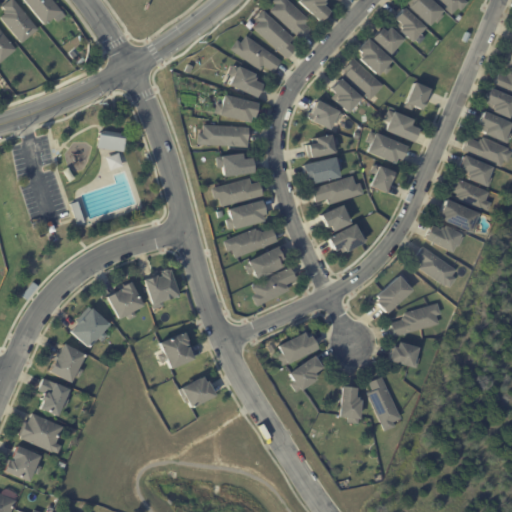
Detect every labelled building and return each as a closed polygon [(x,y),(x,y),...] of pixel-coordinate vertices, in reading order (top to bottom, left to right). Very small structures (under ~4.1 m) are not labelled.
[(0,18),(5,14),(3,13),(6,11),(2,7),(10,0),(12,0),(38,31),(21,45),(0,18)] [(51,0),(61,12),(44,26),(22,0),(51,0)] [(306,24),(305,25),(311,30),(302,41),(271,12),(276,5),(273,2),(274,0),(286,0),(309,21),(306,24)] [(328,15),(321,23),(299,2),(300,0),(326,0),(324,2),(326,5),(324,7),(330,13),(328,15)] [(428,0),(442,12),(440,14),(442,16),(435,24),(433,22),(429,27),(405,4),(408,0),(428,0)] [(465,0),(469,3),(461,11),(458,9),(452,15),(436,0),(465,0)] [(419,34),(411,43),(394,27),(398,22),(394,19),(403,9),(424,28),(419,34)] [(288,34),(294,40),(290,44),(296,49),(287,60),(254,29),(260,22),(256,19),(264,12),(288,34)] [(396,49),(391,55),(373,39),(382,29),(386,33),(390,28),(404,41),(396,49)] [(0,64),(0,31),(16,51),(0,64)] [(469,38),(466,43),(461,41),(465,33),(470,35),(469,38)] [(280,64),(273,73),(264,67),(260,72),(231,51),(237,41),(241,44),(246,37),(281,62),(280,64)] [(359,49),(368,39),(392,61),(388,66),(390,69),(385,75),(382,72),(379,76),(360,60),(365,56),(358,50),(359,49)] [(511,48),(509,48),(502,66),(511,69),(511,48)] [(375,95),(369,101),(342,76),(346,72),(344,70),(354,60),(383,87),(375,95)] [(261,88),(257,97),(229,85),(233,76),(227,73),(232,64),(255,74),(254,77),(256,78),(255,81),(263,84),(261,88)] [(494,86),(499,73),(507,77),(509,71),(511,72),(511,94),(493,86),(494,86)] [(361,99),(348,114),(330,97),(334,93),(330,90),(340,79),(361,99)] [(430,90),(421,111),(411,107),(409,111),(403,108),(414,83),(430,90)] [(511,110),(509,119),(486,109),(488,103),(484,102),(490,88),(511,97),(511,110)] [(257,107),(254,119),(251,118),(249,124),(219,116),(219,115),(213,114),(216,104),(222,105),(224,96),(258,105),(257,107)] [(336,113),(339,114),(338,115),(341,116),(336,126),(333,124),(329,132),(307,121),(317,103),(336,113)] [(418,132),(414,143),(385,130),(389,122),(383,119),(387,109),(413,120),(411,126),(419,129),(418,132)] [(485,131),(486,129),(477,125),(483,112),(511,124),(507,133),(509,134),(505,144),(483,135),(485,131)] [(249,130),(247,149),(198,145),(198,135),(203,135),(203,126),(249,129),(249,130)] [(405,151),(401,159),(396,158),(394,163),(367,152),(371,143),(364,140),(368,130),(407,146),(405,151)] [(124,154),(98,149),(100,134),(104,134),(105,132),(122,135),(121,137),(127,138),(124,154)] [(309,157),(307,147),(314,146),(313,140),(333,137),(334,139),(338,138),(340,146),(336,146),(338,156),(309,161),(309,157)] [(464,151),(469,139),(480,143),(481,140),(483,141),(483,139),(509,150),(508,151),(511,152),(511,155),(509,164),(504,162),(502,168),(463,152),(464,151)] [(106,159),(119,154),(123,167),(110,172),(106,159)] [(243,159),(243,161),(252,160),(254,175),(224,179),(222,169),(216,169),(215,159),(242,155),(243,159)] [(485,187),(467,179),(468,176),(466,175),(467,172),(458,169),(464,155),(491,168),(488,177),(489,177),(485,187)] [(305,177),(303,167),(334,159),(335,161),(338,160),(340,170),(337,171),(339,180),(312,186),(311,184),(307,185),(305,177)] [(391,179),(386,193),(370,187),(375,174),(369,172),(373,163),(394,172),(391,179)] [(504,176),(509,179),(506,184),(501,181),(504,176)] [(328,203),(327,200),(316,204),(311,191),(352,177),(355,186),(360,184),(363,195),(329,206),(328,203)] [(250,181),(251,186),(260,183),(264,197),(222,208),(219,200),(215,201),(212,190),(250,180),(250,181)] [(457,200),(457,199),(456,199),(458,195),(452,193),(457,180),(489,194),(486,202),(492,204),(488,212),(483,210),(482,212),(456,201),(457,200)] [(474,214),(470,222),(472,223),(468,233),(437,219),(438,216),(436,215),(437,213),(436,212),(442,199),(474,214)] [(262,203),(266,216),(263,217),(264,223),(234,232),(233,230),(228,231),(225,221),(231,220),(228,212),(262,202),(262,203)] [(77,226),(70,205),(78,203),(85,224),(77,226)] [(326,229),(320,216),(342,206),(350,225),(332,233),(330,228),(326,229)] [(334,252),(328,240),(354,226),(364,244),(346,254),(344,252),(341,254),(339,250),(335,253),(334,252)] [(425,239),(432,226),(439,231),(441,228),(443,229),(445,226),(462,235),(461,236),(463,237),(458,247),(456,246),(452,253),(425,239)] [(273,230),(278,243),(236,260),(233,251),(228,253),(224,243),(256,230),(257,232),(258,232),(262,233),(262,234),(273,230)] [(279,248),(285,259),(280,262),(283,267),(258,280),(254,272),(248,274),(243,265),(278,247),(279,248)] [(456,272),(453,277),(457,280),(450,289),(447,286),(446,288),(420,269),(423,265),(415,259),(423,248),(456,272)] [(291,269),(297,282),(287,286),(290,292),(257,308),(252,298),(256,296),(253,288),(291,269)] [(170,270),(179,297),(161,303),(162,307),(154,310),(144,280),(157,276),(158,278),(162,277),(161,274),(163,273),(163,271),(166,270),(168,271),(170,270)] [(412,292),(386,315),(377,304),(378,303),(376,301),(378,299),(376,297),(401,274),(407,281),(404,283),(412,292)] [(107,297),(119,290),(120,292),(121,291),(120,289),(123,287),(123,286),(131,281),(144,305),(133,311),(136,316),(128,320),(125,315),(119,319),(107,297)] [(38,288),(39,289),(29,302),(22,297),(33,283),(38,288)] [(395,336),(391,325),(402,322),(402,321),(403,318),(405,317),(405,315),(438,305),(441,316),(437,317),(439,326),(395,338),(395,336)] [(69,332),(91,308),(109,325),(102,332),(106,336),(99,343),(95,340),(88,348),(69,332)] [(187,345),(188,347),(193,360),(170,370),(167,361),(159,364),(156,356),(163,353),(159,344),(184,333),(188,341),(186,342),(187,345)] [(306,337),(307,339),(312,337),(318,350),(287,366),(286,364),(281,366),(276,356),(281,353),(278,347),(304,333),(306,337)] [(51,359),(55,352),(58,354),(63,344),(85,355),(77,368),(81,370),(77,378),(74,376),(70,383),(49,372),(55,361),(51,359)] [(388,363),(392,348),(397,350),(399,344),(419,350),(416,359),(418,360),(415,371),(388,363)] [(315,358),(323,369),(315,375),(317,377),(315,379),(316,382),(301,393),(299,390),(294,393),(288,384),(293,381),(288,375),(315,357),(315,358)] [(211,384),(217,394),(192,407),(192,406),(189,407),(186,402),(185,403),(178,389),(204,375),(207,381),(209,380),(211,384)] [(384,433),(366,394),(372,391),(368,384),(381,378),(401,420),(392,424),(394,428),(384,433)] [(68,392),(65,399),(67,401),(63,409),(61,408),(57,417),(39,409),(43,401),(40,400),(43,394),(36,391),(41,379),(53,385),(54,383),(69,390),(68,392)] [(343,388),(357,390),(357,396),(360,396),(360,402),(362,402),(360,421),(357,421),(357,424),(346,423),(346,419),(339,419),(342,388),(343,388)] [(41,417),(63,427),(56,444),(62,446),(58,454),(53,452),(52,453),(20,439),(21,437),(18,435),(24,421),(28,423),(32,413),(41,417)] [(42,456),(38,465),(42,467),(38,475),(34,473),(30,482),(5,471),(8,462),(10,462),(12,459),(14,460),(15,460),(13,459),(19,445),(42,456)] [(17,484),(24,487),(22,492),(15,489),(17,484)] [(0,511),(0,494),(17,501),(12,511),(0,511)]
